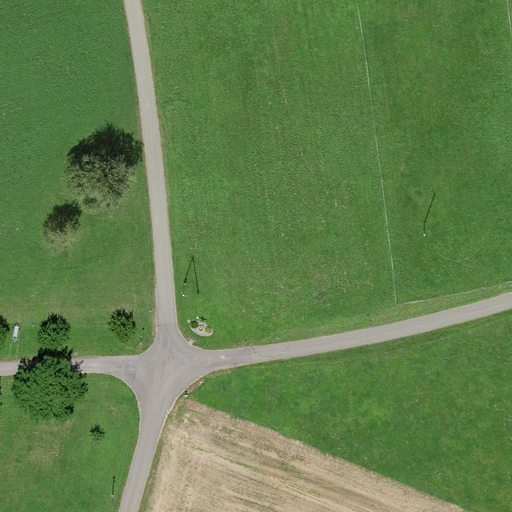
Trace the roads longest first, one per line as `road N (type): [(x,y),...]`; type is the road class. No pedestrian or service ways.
road 1 (unclassified): [(163,366),(164,299),(129,0)]
road 2 (unclassified): [(511,299),(376,343),(163,366)]
road 3 (track): [(0,372),(163,366)]
road 4 (unclassified): [(122,511),(163,366)]
